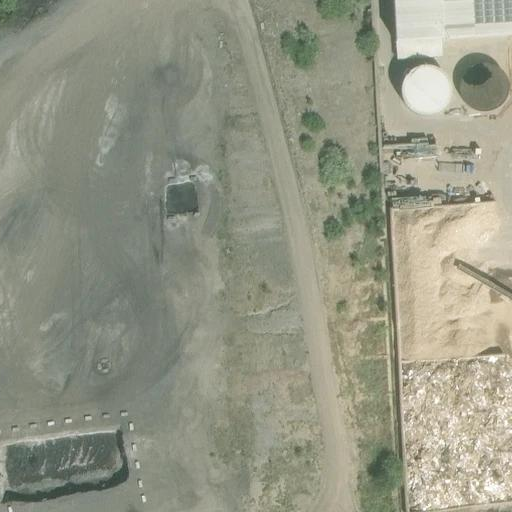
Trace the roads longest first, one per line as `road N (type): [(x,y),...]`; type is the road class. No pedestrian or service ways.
road 1 (unknown): [(289,511),(325,488),(341,454),(341,410),(257,43),(240,0)]
road 2 (unknown): [(124,0),(66,86),(27,214)]
